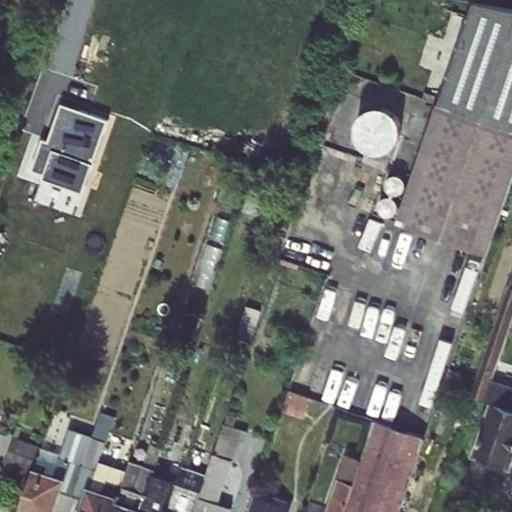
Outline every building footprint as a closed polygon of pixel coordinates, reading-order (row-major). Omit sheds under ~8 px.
[(511,175),(511,0),(509,0),(462,0),(393,221),(488,251),(511,175)] [(87,187),(111,115),(61,98),(38,171),(87,187)] [(405,145),(399,107),(359,113),(364,151),(405,145)] [(484,399),(468,456),(509,467),(511,456),(511,382),(494,377),(511,318),(511,284),(508,284),(474,392),(484,399)] [(255,488),(245,511),(397,511),(425,431),(375,413),(361,452),(345,450),(327,511),(299,511),(303,502),(255,488)] [(38,444),(19,507),(36,511),(53,511),(62,490),(71,494),(92,430),(71,423),(61,452),(38,444)] [(76,511),(231,511),(235,502),(222,498),(236,456),(214,448),(198,485),(155,466),(129,457),(125,464),(100,458),(88,477),(76,511)]
